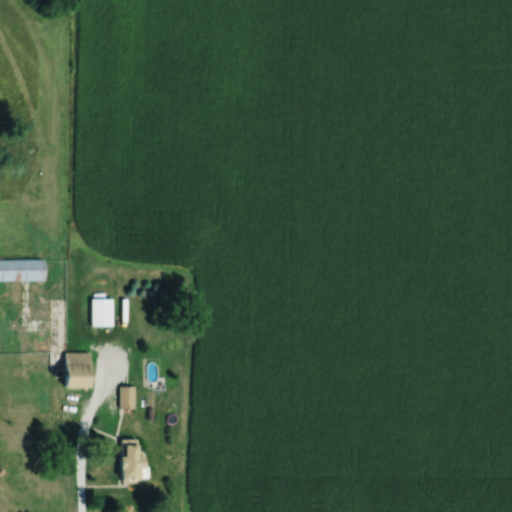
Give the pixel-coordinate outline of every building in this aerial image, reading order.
[(0,259),(0,280),(43,280),(43,259),(0,259)] [(90,326),(112,326),(112,298),(90,298),(90,326)] [(91,352),(64,351),(64,387),(91,388),(91,352)] [(118,385),(118,409),(133,409),(133,385),(118,385)] [(138,439),(120,439),(120,480),(146,480),(146,456),(138,456),(138,439)]
